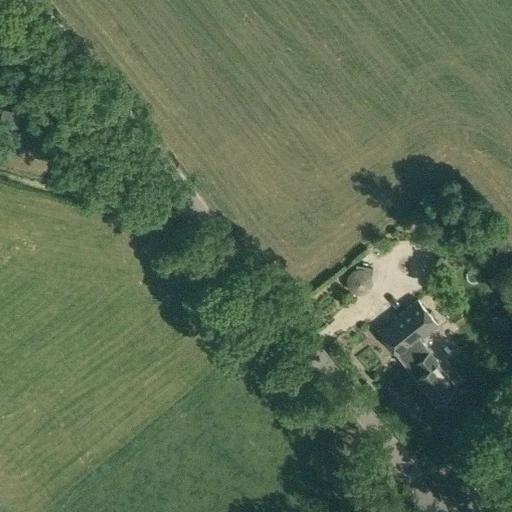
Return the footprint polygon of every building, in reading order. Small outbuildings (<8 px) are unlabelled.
[(33,45),(37,50),(43,46),(39,41),(33,45)] [(27,76),(21,82),(26,88),(32,82),(27,76)] [(57,135),(47,113),(2,132),(12,154),(35,144),(36,148),(44,145),(42,141),(57,135)] [(371,267),(355,263),(353,271),(370,275),(371,267)] [(393,347),(435,402),(455,385),(437,362),(437,361),(420,340),(438,325),(432,317),(418,299),(380,329),(393,347)] [(505,315),(493,316),(493,328),(506,327),(505,315)]
